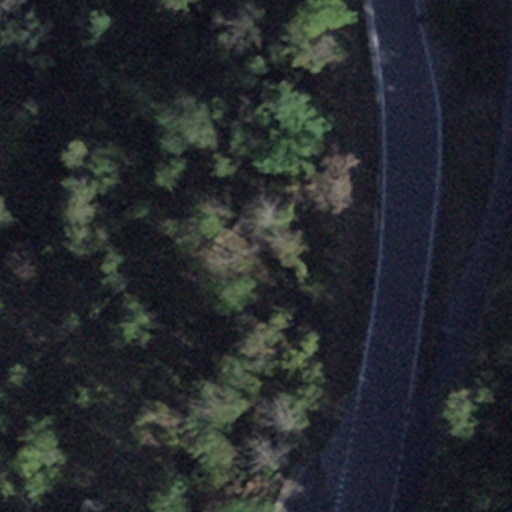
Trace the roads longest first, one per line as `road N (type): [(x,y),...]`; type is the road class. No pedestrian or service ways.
road 1 (tertiary): [(416,0),(440,149),(416,386),(393,511)]
road 2 (track): [(407,435),(446,380),(511,175)]
